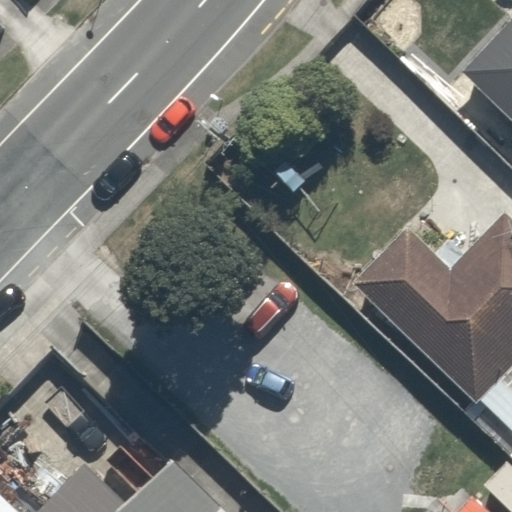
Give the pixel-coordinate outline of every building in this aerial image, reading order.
[(511,26),(465,74),(511,120),(511,26)] [(352,279),(511,429),(511,213),(475,253),(423,203),(352,279)] [(240,272),(131,358),(208,456),(317,370),(240,272)] [(199,511),(48,369),(0,419),(0,511),(199,511)] [(511,511),(511,507),(486,479),(449,511),(511,511)]
